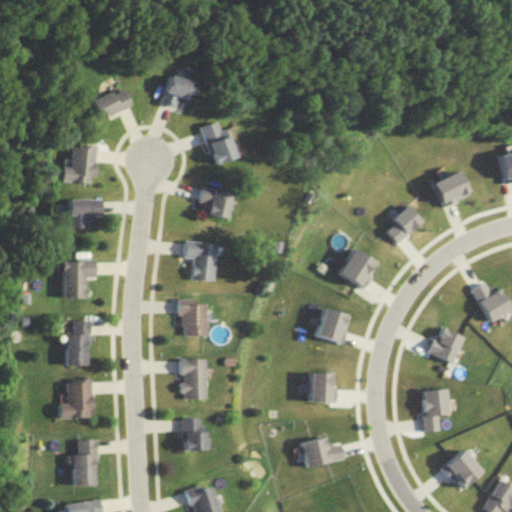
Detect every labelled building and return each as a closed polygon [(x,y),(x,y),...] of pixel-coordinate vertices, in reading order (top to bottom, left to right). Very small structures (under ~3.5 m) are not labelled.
[(188,90),(180,109),(171,105),(168,113),(155,107),(158,101),(152,98),(160,78),(188,90)] [(116,96),(124,110),(108,118),(106,114),(90,123),(82,107),(100,97),(104,103),(116,96)] [(192,133),(207,163),(203,165),(207,172),(232,159),(219,134),(215,137),(209,125),(192,133)] [(92,151),(89,190),(50,187),(51,173),(63,174),(64,154),(75,155),(76,150),(92,151)] [(511,157),(511,185),(493,189),(488,162),(511,157)] [(449,180),(459,199),(434,212),(424,193),(449,180)] [(227,202),(217,229),(190,219),(195,207),(189,205),(195,190),(227,202)] [(98,204),(98,220),(87,221),(87,225),(82,225),(82,234),(62,234),(62,204),(98,204)] [(403,207),(418,227),(391,247),(381,235),(387,230),(382,223),(403,207)] [(212,250),(205,286),(183,282),(186,264),(173,262),(176,243),(212,250)] [(346,253),(366,268),(360,276),(365,280),(353,297),(346,291),(342,296),(324,282),(346,253)] [(57,267),(59,302),(82,301),(82,284),(94,284),(93,265),(57,267)] [(469,296),(486,325),(508,313),(497,292),(487,297),(482,288),(469,296)] [(199,309),(199,341),(176,341),(176,329),(172,330),(172,320),(167,320),(167,304),(187,304),(187,309),(199,309)] [(321,312),(345,321),(334,351),(310,343),(321,312)] [(86,325),(87,345),(83,345),(84,370),(62,371),(61,339),(71,339),(71,326),(86,325)] [(457,342),(444,370),(422,360),(435,332),(457,342)] [(199,365),(200,407),(177,407),(177,397),(172,397),(172,365),(199,365)] [(301,380),(301,409),(328,410),(328,392),(325,392),(325,380),(301,380)] [(87,384),(87,426),(53,427),(52,409),(65,409),(64,389),(73,389),(73,384),(87,384)] [(440,393),(443,420),(434,420),(435,434),(419,436),(418,418),(414,419),(412,396),(440,393)] [(174,424),(176,458),(197,457),(195,423),(174,424)] [(335,448),(339,460),(300,471),(294,449),(321,441),(324,452),(335,448)] [(96,444),(96,468),(90,468),(91,488),(73,489),(72,461),(75,460),(75,445),(96,444)] [(459,454),(478,477),(459,492),(450,482),(448,484),(438,472),(459,454)] [(511,491),(511,508),(509,511),(507,511),(503,509),(501,511),(496,511),(495,511),(494,511),(475,511),(496,481),(511,491)] [(208,491),(216,511),(187,511),(181,495),(196,489),(199,495),(208,491)]
